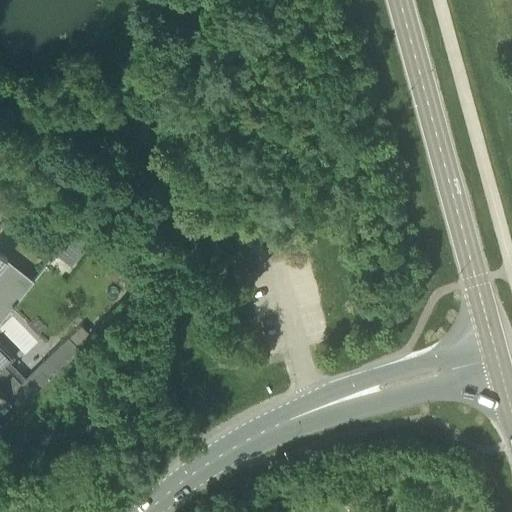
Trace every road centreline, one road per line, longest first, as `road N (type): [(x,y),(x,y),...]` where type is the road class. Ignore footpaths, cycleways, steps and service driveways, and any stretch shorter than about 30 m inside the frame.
road 1 (residential): [(146,511),(254,436),(318,407),(497,358)]
road 2 (tertiary): [(497,358),(400,0)]
